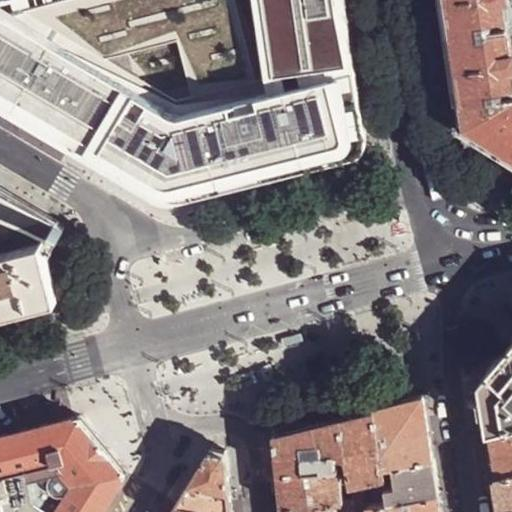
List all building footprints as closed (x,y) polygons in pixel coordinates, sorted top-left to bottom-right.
[(351,0),(4,0),(0,1),(0,98),(28,116),(170,201),(370,149),(351,0)] [(511,0),(448,0),(453,27),(511,17),(511,0)] [(458,62),(463,97),(511,90),(511,17),(453,27),(458,62)] [(511,90),(463,97),(467,122),(511,150),(511,90)] [(0,314),(56,300),(59,281),(49,244),(51,243),(50,238),(59,225),(59,223),(0,186),(0,314)] [(59,225),(50,238),(60,243),(69,230),(59,225)] [(511,344),(484,377),(489,410),(511,404),(511,344)] [(426,392),(377,406),(386,467),(396,465),(396,463),(436,457),(426,392)] [(511,404),(489,410),(492,425),(511,420),(511,404)] [(377,406),(343,415),(348,453),(350,462),(353,481),(368,478),(386,475),(386,473),(387,473),(386,467),(377,406)] [(281,465),(281,471),(340,463),(339,454),(348,453),(343,415),(277,432),(281,465)] [(0,436),(0,478),(59,463),(62,467),(57,472),(53,479),(54,484),(58,489),(60,491),(64,492),(68,491),(71,489),(59,510),(57,511),(103,511),(129,471),(83,416),(0,436)] [(511,420),(492,425),(499,472),(511,468),(511,420)] [(215,446),(174,511),(235,511),(233,482),(229,450),(215,446)] [(436,457),(396,463),(396,465),(399,483),(388,485),(387,485),(389,498),(441,493),(436,457)] [(0,478),(0,511),(57,511),(59,510),(39,498),(35,474),(62,467),(59,463),(0,478)] [(282,479),(285,505),(330,501),(344,499),(345,499),(340,463),(281,471),(282,479)] [(511,468),(499,472),(504,507),(511,504),(511,468)] [(388,485),(386,475),(368,478),(370,488),(387,485),(388,485)] [(360,490),(354,491),(355,498),(356,501),(365,501),(371,500),(389,498),(387,485),(370,488),(360,490)] [(389,498),(371,500),(371,505),(372,511),(444,511),(441,493),(389,498)] [(345,499),(344,499),(345,511),(357,511),(356,501),(355,498),(345,499)] [(345,511),(344,499),(330,501),(331,507),(332,511),(343,510),(343,511),(345,511)] [(285,505),(285,511),(331,511),(332,511),(331,507),(330,501),(285,505)]
